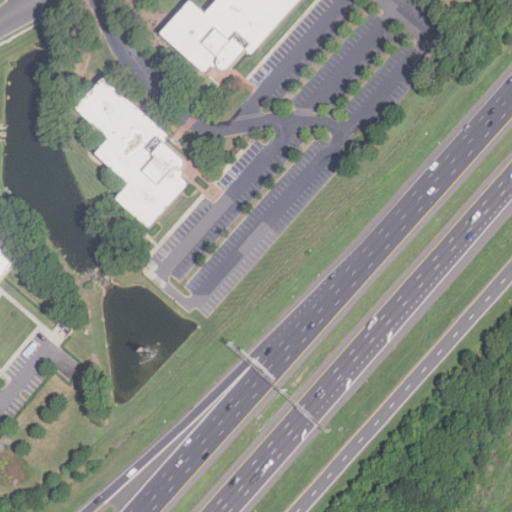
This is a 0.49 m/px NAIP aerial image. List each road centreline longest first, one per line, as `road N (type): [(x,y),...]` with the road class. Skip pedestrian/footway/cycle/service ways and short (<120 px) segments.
road 1 (motorway): [(349,277),(85,511)]
road 2 (motorway): [(296,511),(511,269)]
road 3 (motorway): [(303,417),(511,178)]
road 4 (motorway): [(349,277),(140,511)]
road 5 (motorway): [(511,94),(349,277)]
road 6 (motorway): [(218,511),(303,417)]
